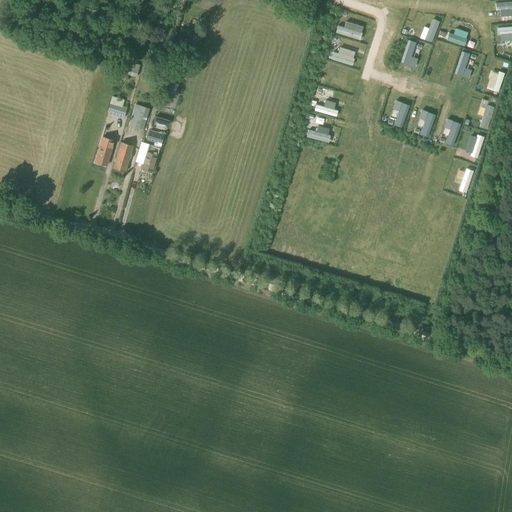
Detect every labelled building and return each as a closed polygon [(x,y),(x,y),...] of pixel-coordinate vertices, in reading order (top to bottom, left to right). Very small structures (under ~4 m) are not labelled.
[(138,34),(142,21),(136,19),(132,33),(138,34)] [(181,59),(187,39),(177,37),(171,56),(181,59)] [(138,78),(141,66),(120,60),(117,72),(138,78)] [(172,92),(175,82),(167,79),(164,89),(172,92)] [(110,102),(106,113),(123,118),(126,107),(122,106),(124,100),(112,96),(110,102)] [(148,110),(134,106),(129,125),(143,130),(148,110)] [(161,144),(164,134),(149,130),(146,140),(161,144)] [(106,165),(114,140),(103,137),(95,162),(106,165)] [(124,171),(132,146),(121,143),(113,168),(124,171)] [(156,155),(158,147),(149,145),(147,152),(146,152),(142,167),(154,171),(158,155),(156,155)]
